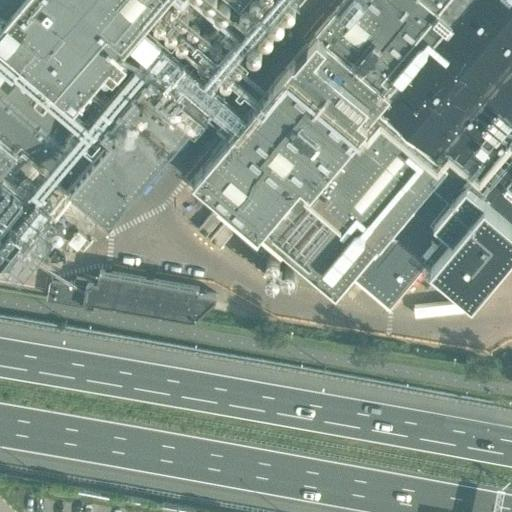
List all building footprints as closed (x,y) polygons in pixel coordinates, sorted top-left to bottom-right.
[(0,0),(0,175),(2,172),(8,177),(24,159),(26,160),(31,154),(109,221),(110,220),(108,218),(204,106),(206,107),(207,106),(203,103),(211,94),(166,54),(93,138),(0,55),(0,54),(9,44),(73,100),(110,57),(119,64),(127,55),(118,47),(144,18),(226,88),(243,69),(296,7),(296,0),(0,0)] [(511,0),(340,0),(194,174),(188,181),(214,203),(218,197),(281,250),(283,248),(336,293),(354,272),(390,303),(429,256),(473,293),(511,246),(511,0)] [(0,219),(0,251),(12,261),(54,209),(27,187),(0,219)] [(206,234),(221,216),(213,209),(197,228),(206,234)] [(219,246),(241,220),(232,211),(209,238),(219,246)] [(270,243),(248,225),(240,235),(261,253),(270,243)] [(193,317),(215,296),(216,292),(198,289),(199,286),(99,268),(97,279),(76,275),(74,284),(51,280),(48,296),(93,304),(94,300),(193,317)]
